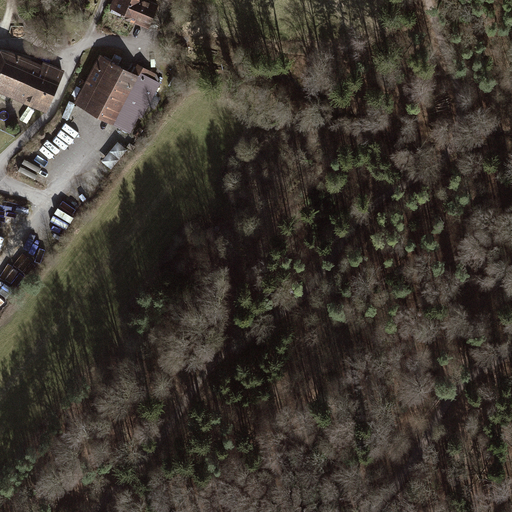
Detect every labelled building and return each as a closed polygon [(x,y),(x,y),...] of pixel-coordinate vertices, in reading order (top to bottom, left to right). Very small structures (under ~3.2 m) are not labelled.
[(114,0),(110,11),(150,27),(160,2),(154,0),(114,0)] [(185,60),(189,47),(180,44),(176,57),(185,60)] [(0,90),(47,111),(65,70),(45,61),(44,64),(12,50),(2,49),(0,49),(0,90)] [(112,59),(101,54),(76,103),(132,132),(140,116),(144,118),(162,83),(154,79),(157,73),(138,63),(134,71),(119,63),(122,58),(114,54),(112,59)] [(62,201),(60,211),(74,214),(76,205),(62,201)]
